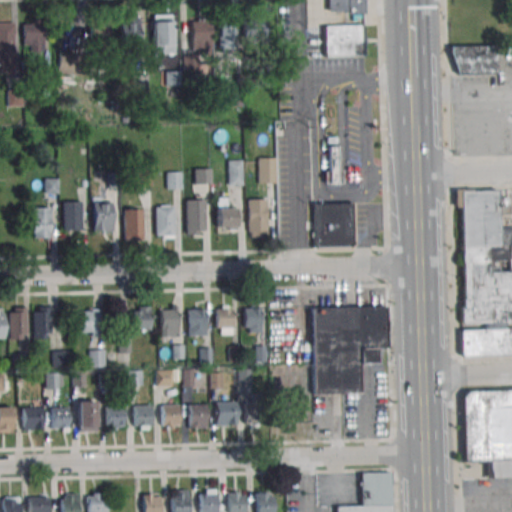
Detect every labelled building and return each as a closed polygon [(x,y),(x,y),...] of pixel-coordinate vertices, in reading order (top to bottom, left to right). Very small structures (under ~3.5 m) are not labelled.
[(365,0),(326,0),(327,12),(366,12),(365,0)] [(172,54),(172,14),(153,14),(153,54),(172,54)] [(140,16),(120,16),(120,41),(140,41),(140,16)] [(210,17),(190,17),(190,49),(210,49),(210,17)] [(108,45),(108,18),(90,18),(90,45),(108,45)] [(14,23),(0,22),(0,54),(14,54),(14,23)] [(43,52),(43,22),(23,22),(23,52),(43,52)] [(244,22),(243,47),(264,48),(265,22),(244,22)] [(365,24),(366,55),(325,57),(324,26),(365,24)] [(232,26),(218,26),(218,50),(232,50),(232,26)] [(495,74),(495,45),(452,45),(452,74),(495,74)] [(58,52),(58,74),(80,74),(80,52),(58,52)] [(194,56),(184,56),(184,68),(194,67),(194,56)] [(133,91),(147,91),(146,74),(132,74),(133,91)] [(335,145),(337,183),(329,183),(327,146),(335,145)] [(275,157),(257,157),(257,182),(275,182),(275,157)] [(242,185),(242,159),(228,159),(228,185),(242,185)] [(209,169),(193,169),(193,183),(209,183),(209,169)] [(165,189),(181,189),(181,172),(165,172),(165,189)] [(57,178),(44,178),(44,192),(57,193),(57,178)] [(461,322),(511,321),(511,226),(499,226),(498,189),(454,190),(454,207),(460,207),(461,322)] [(111,231),(111,198),(91,198),(91,231),(111,231)] [(236,231),(236,207),(226,207),(226,198),(216,198),(216,231),(236,231)] [(265,198),(247,198),(247,237),(265,237),(265,198)] [(203,199),(185,199),(185,234),(203,234),(203,199)] [(62,201),(62,230),(80,230),(80,201),(62,201)] [(351,201),(353,241),(348,246),(314,248),(312,203),(351,201)] [(173,205),(154,205),(154,237),(173,237),(173,205)] [(49,238),(49,207),(32,207),(32,238),(49,238)] [(140,209),(122,209),(122,240),(140,240),(140,209)] [(31,339),(48,339),(48,306),(31,306),(31,339)] [(259,333),(259,306),(241,306),(242,333),(259,333)] [(310,307),(312,394),(359,393),(358,363),(375,363),(375,348),(385,348),(384,306),(310,307)] [(149,307),(131,307),(131,330),(149,330),(149,307)] [(231,334),(231,307),(214,307),(214,334),(231,334)] [(7,338),(25,338),(25,308),(7,308),(7,338)] [(159,338),(176,338),(176,308),(159,308),(159,338)] [(204,336),(204,308),(187,308),(187,336),(204,336)] [(99,336),(99,310),(74,310),(74,336),(99,336)] [(511,328),(459,329),(459,356),(511,355),(511,328)] [(118,338),(118,351),(129,351),(129,338),(118,338)] [(51,366),(67,366),(67,350),(51,350),(51,366)] [(87,366),(103,366),(103,350),(87,350),(87,366)] [(152,369),(152,386),(169,386),(169,369),(152,369)] [(127,384),(140,384),(140,370),(127,370),(127,384)] [(83,386),(83,372),(70,372),(70,386),(83,386)] [(44,388),(56,388),(56,373),(44,373),(44,388)] [(511,390),(461,391),(462,461),(484,461),(484,478),(511,477),(511,390)] [(213,425),(235,425),(235,397),(213,397),(213,425)] [(94,401),(77,401),(77,431),(94,431),(94,401)] [(263,401),(243,401),(243,425),(263,425),(263,401)] [(177,404),(159,404),(159,427),(177,427),(177,404)] [(204,404),(187,404),(187,429),(204,429),(204,404)] [(149,405),(130,405),(130,429),(149,429),(149,405)] [(0,432),(11,433),(11,407),(0,406),(0,432)] [(122,428),(122,406),(103,406),(103,428),(122,428)] [(41,407),(20,407),(21,430),(41,429),(41,407)] [(48,429),(67,429),(67,407),(48,407),(48,429)] [(391,511),(391,472),(358,472),(359,506),(335,506),(334,511),(391,511)] [(169,511),(186,511),(187,489),(169,489),(169,511)] [(215,511),(215,490),(197,490),(197,511),(215,511)] [(225,492),(224,511),(243,511),(243,492),(225,492)] [(271,511),(272,492),(254,492),(254,511),(271,511)] [(76,511),(76,493),(59,493),(59,511),(76,511)] [(105,511),(105,493),(86,493),(85,511),(105,511)] [(158,511),(158,493),(141,493),(141,511),(158,511)] [(46,511),(47,494),(26,494),(26,511),(46,511)] [(18,511),(18,497),(0,497),(0,511),(18,511)]
